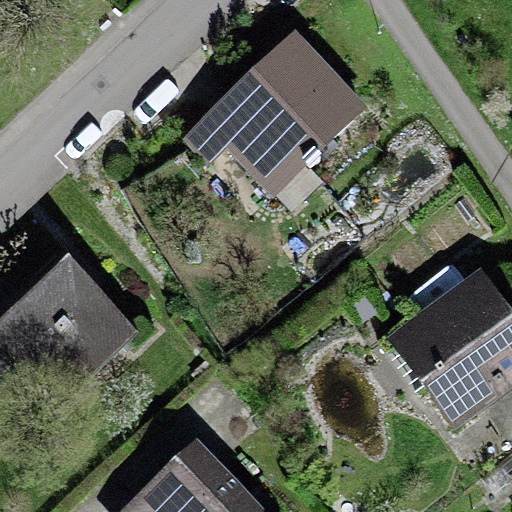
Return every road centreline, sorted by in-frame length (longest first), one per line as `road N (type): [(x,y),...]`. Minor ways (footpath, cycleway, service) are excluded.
road 1 (residential): [(0,188),(195,0)]
road 2 (residential): [(382,0),(511,174)]
